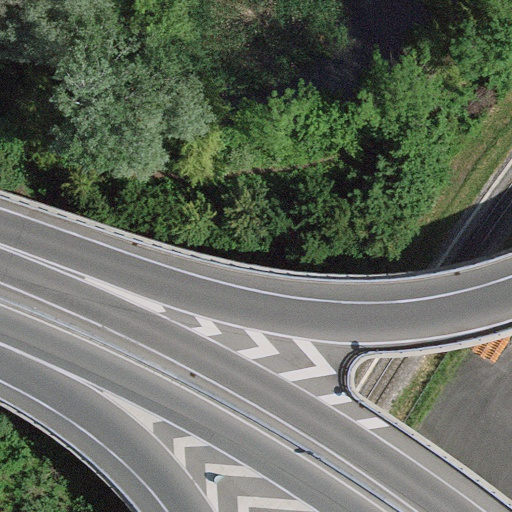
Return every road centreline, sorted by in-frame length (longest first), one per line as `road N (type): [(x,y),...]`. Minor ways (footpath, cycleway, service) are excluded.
road 1 (motorway): [(454,511),(327,426),(0,247)]
road 2 (motorway): [(511,293),(439,312),(317,317),(203,300),(0,244)]
road 3 (motorway): [(16,349),(163,411),(346,511)]
road 4 (motorway): [(16,349),(115,427),(188,511)]
